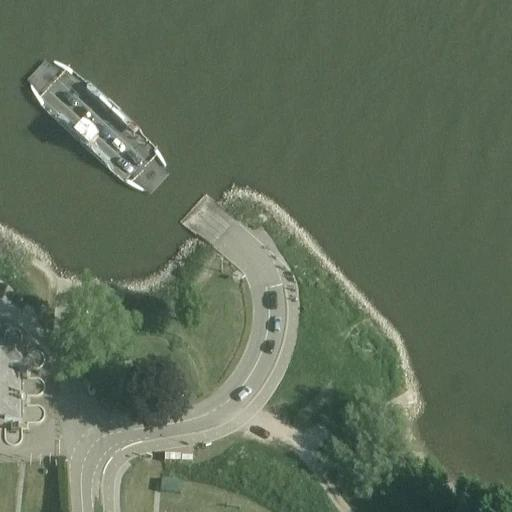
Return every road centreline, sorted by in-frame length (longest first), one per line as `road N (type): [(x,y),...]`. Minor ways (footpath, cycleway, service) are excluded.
road 1 (tertiary): [(82,511),(84,458),(100,437),(221,407),(254,370),(268,325),(267,287),(245,253),(211,226)]
road 2 (track): [(344,511),(304,450),(254,422)]
